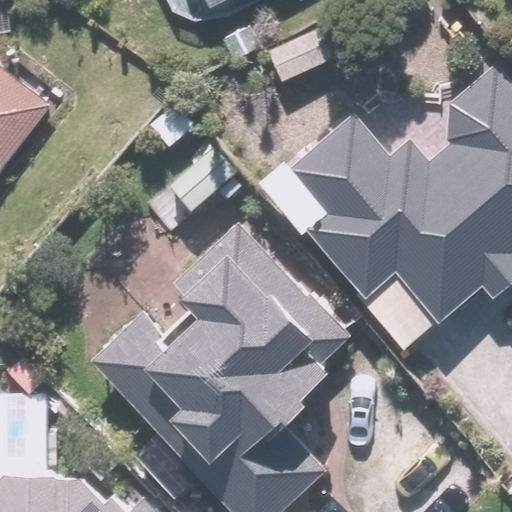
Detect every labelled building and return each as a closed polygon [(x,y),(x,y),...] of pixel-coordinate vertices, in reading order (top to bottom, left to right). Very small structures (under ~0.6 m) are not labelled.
[(169,0),(180,20),(224,21),(249,9),(244,0),(169,0)] [(336,60),(322,26),(263,50),(277,85),(336,60)] [(362,89),(258,179),(405,350),(477,288),(490,304),(511,284),(511,88),(494,67),(439,115),(414,86),(383,113),(362,89)] [(0,172),(49,106),(0,69),(0,172)] [(244,167),(219,140),(168,188),(193,214),(244,167)] [(137,311),(83,366),(230,511),(276,511),(325,463),(315,453),(341,426),(307,392),(357,341),(305,291),(304,293),(233,223),(173,284),(181,292),(176,297),(189,310),(163,336),(137,311)] [(0,511),(171,511),(152,488),(128,508),(111,487),(102,495),(86,477),(28,472),(29,441),(7,440),(9,408),(0,407),(0,511)]
